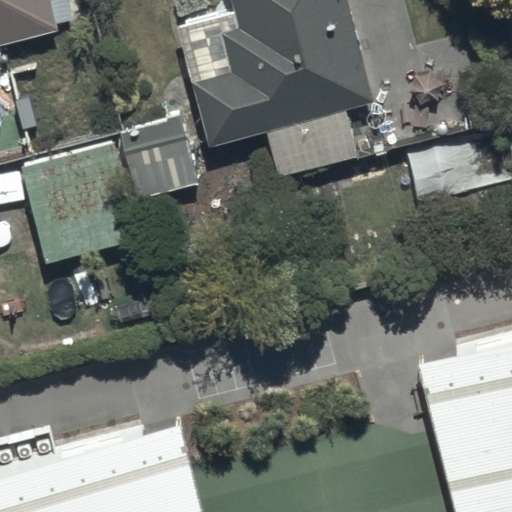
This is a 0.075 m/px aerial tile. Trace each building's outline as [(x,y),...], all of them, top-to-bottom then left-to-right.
[(50,0),(0,0),(0,44),(58,31),(50,0)] [(372,101),(343,0),(229,0),(232,11),(181,25),(195,78),(190,79),(209,148),(262,133),(274,176),(355,154),(343,109),(372,101)] [(416,204),(511,179),(511,130),(510,124),(403,152),(416,204)] [(117,141),(13,168),(33,264),(138,242),(117,141)] [(511,511),(511,340),(417,365),(454,511),(511,511)] [(199,511),(178,426),(0,473),(0,511),(199,511)]
